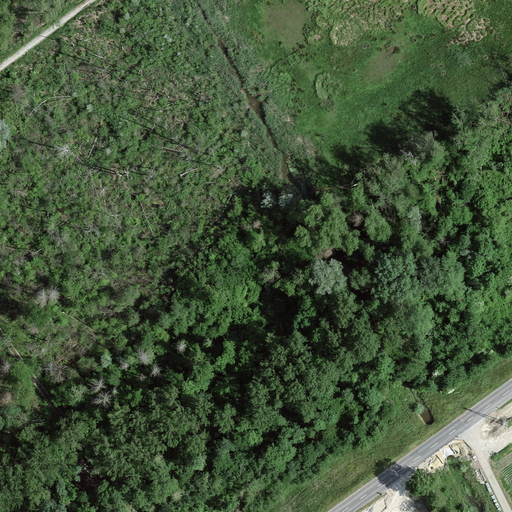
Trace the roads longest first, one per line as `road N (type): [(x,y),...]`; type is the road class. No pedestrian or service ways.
road 1 (unknown): [(0,320),(139,511)]
road 2 (secondary): [(463,425),(344,511)]
